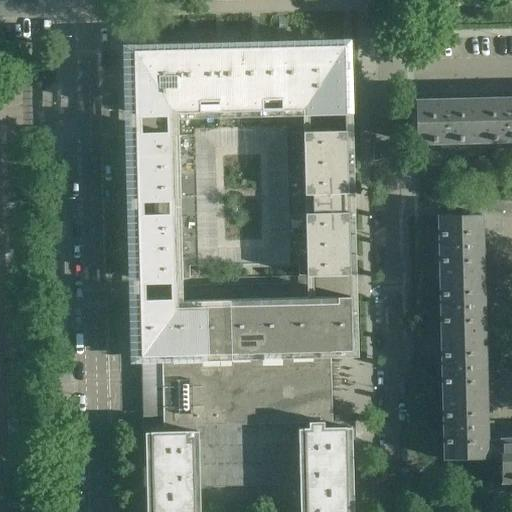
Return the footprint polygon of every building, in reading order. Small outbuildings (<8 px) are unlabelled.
[(345,109),(344,46),(132,51),(134,114),(345,109)] [(511,141),(511,98),(510,94),(501,94),(501,98),(476,99),(477,143),(511,141)] [(477,143),(476,99),(450,100),(450,96),(441,96),(441,100),(415,101),(416,144),(477,143)] [(343,212),(343,194),(347,194),(346,131),(302,132),(307,277),(350,275),(348,212),(343,212)] [(181,280),(178,135),(135,136),(136,199),(140,199),(141,217),(137,218),(138,281),(181,280)] [(486,250),(486,241),(482,241),(481,215),(437,216),(439,277),(483,276),(482,250),(486,250)] [(487,311),(487,301),(483,301),(483,276),(439,277),(440,337),(484,336),(483,311),(487,311)] [(8,452),(33,452),(29,292),(4,292),(8,452)] [(330,352),(332,352),(352,352),(350,297),(260,299),(261,324),(280,323),(283,423),(332,422),(330,352)] [(261,324),(260,299),(138,302),(140,357),(161,356),(163,432),(169,432),(169,426),(283,423),(280,323),(261,324)] [(489,371),(489,362),(485,362),(484,336),(440,337),(442,398),(485,397),(485,371),(489,371)] [(490,431),(490,422),(486,422),(485,397),(442,398),(443,459),(487,458),(486,439),(486,431),(490,431)] [(359,421),(359,415),(334,415),(335,422),(332,422),(283,423),(169,426),(169,432),(163,432),(150,432),(150,426),(141,426),(142,489),(151,488),(194,487),(304,485),(347,484),(356,483),(354,421),(359,421)] [(511,482),(511,438),(499,439),(500,457),(500,483),(511,482)] [(500,457),(499,439),(486,439),(487,458),(500,457)] [(347,511),(347,484),(304,485),(304,511),(194,511),(194,487),(151,488),(151,511),(347,511)]
